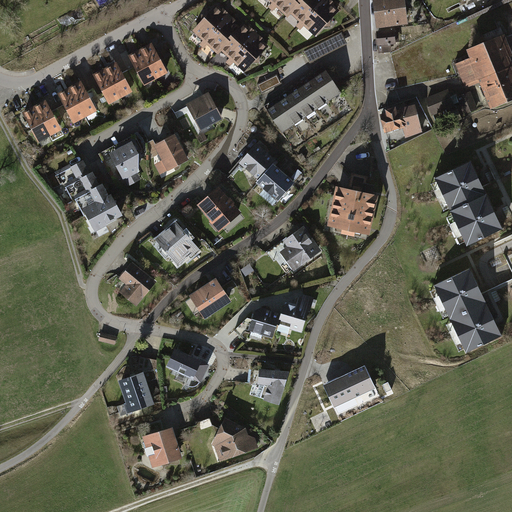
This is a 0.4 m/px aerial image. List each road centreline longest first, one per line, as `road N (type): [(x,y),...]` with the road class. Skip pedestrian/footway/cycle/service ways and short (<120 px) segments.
road 1 (residential): [(370,108),(392,198),(389,225),(321,319),(274,461)]
road 2 (residential): [(192,71),(232,86),(241,123),(194,181),(120,244),(92,283),(103,316),(144,328)]
road 3 (residential): [(370,108),(293,208),(186,282),(144,328)]
road 4 (track): [(116,511),(261,460),(274,461),(261,511)]
road 5 (track): [(0,468),(57,430),(144,328)]
road 6 (track): [(0,117),(61,212),(81,279),(92,283)]
road 7 (residential): [(155,16),(35,79),(7,85)]
road 8 (residential): [(144,328),(214,344),(222,353),(208,392),(174,410)]
road 9 (residential): [(192,71),(183,91),(89,143)]
